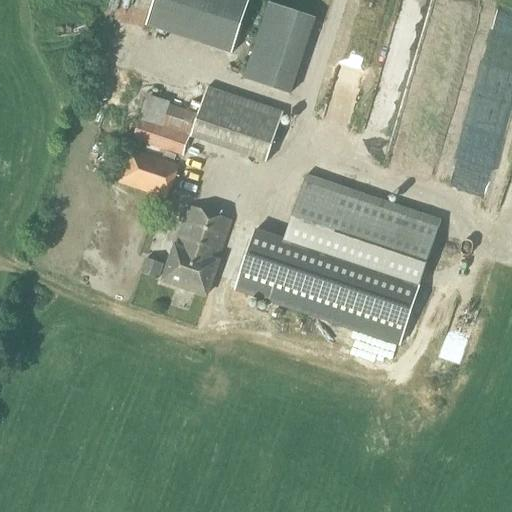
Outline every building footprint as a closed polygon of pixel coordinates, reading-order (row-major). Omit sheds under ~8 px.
[(157,0),(149,29),(233,57),(250,0),(157,0)] [(290,95),(316,17),(270,2),(245,81),(290,95)] [(477,98),(502,105),(506,90),(481,83),(477,98)] [(267,160),(282,115),(209,91),(202,117),(172,107),(164,130),(139,123),(134,138),(183,154),(189,134),(267,160)] [(167,196),(177,166),(129,150),(119,180),(167,196)] [(194,182),(197,173),(177,168),(175,177),(194,182)] [(417,288),(439,221),(307,177),(285,244),(417,288)] [(174,180),(169,195),(187,201),(192,186),(174,180)] [(170,238),(182,203),(166,198),(154,233),(170,238)] [(206,296),(218,260),(231,222),(187,207),(175,244),(170,257),(162,281),(206,296)] [(399,340),(417,288),(265,238),(247,288),(399,340)] [(156,279),(162,264),(147,258),(141,273),(156,279)]
